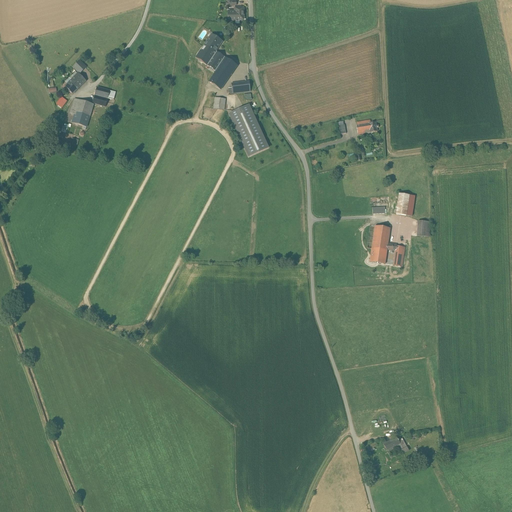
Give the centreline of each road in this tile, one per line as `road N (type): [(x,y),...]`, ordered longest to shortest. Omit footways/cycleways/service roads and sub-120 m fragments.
road 1 (unclassified): [(374,511),(315,311),(305,166),(260,91),(250,0)]
road 2 (track): [(511,141),(390,153),(379,0)]
road 3 (track): [(254,69),(381,30)]
